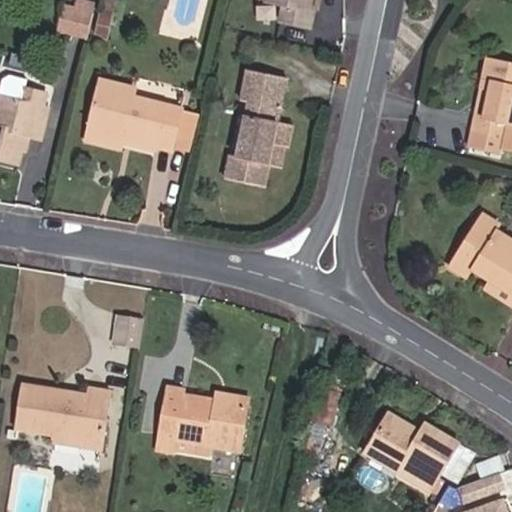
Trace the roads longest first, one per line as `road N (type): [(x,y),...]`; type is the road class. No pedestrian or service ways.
road 1 (residential): [(0,229),(279,273)]
road 2 (residential): [(344,201),(386,13)]
road 3 (residential): [(356,303),(511,409)]
